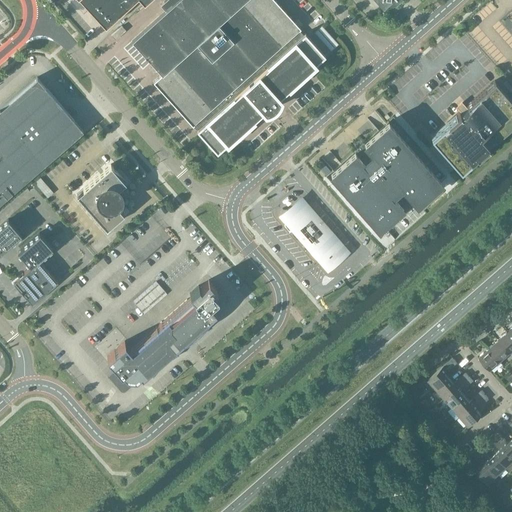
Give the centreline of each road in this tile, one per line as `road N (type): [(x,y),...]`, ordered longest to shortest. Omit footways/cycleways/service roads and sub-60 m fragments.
road 1 (unclassified): [(26,385),(58,393),(100,439),(121,446),(151,434),(213,380),(272,328),(282,303),(276,281),(234,229),(234,202)]
road 2 (secondary): [(511,229),(189,511)]
road 3 (secondary): [(231,511),(511,265)]
road 4 (unclassified): [(234,202),(197,189),(54,28),(29,19)]
road 5 (unclassified): [(234,202),(384,63)]
